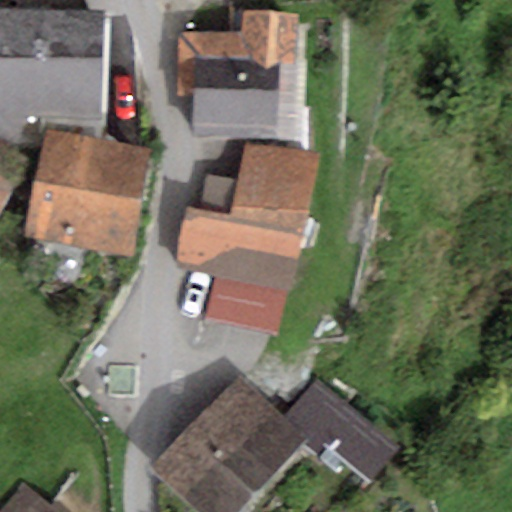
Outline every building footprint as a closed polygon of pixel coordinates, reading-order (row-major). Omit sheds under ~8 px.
[(104,10),(0,10),(0,137),(21,138),(23,120),(103,121),(104,10)] [(241,36),(179,34),(177,96),(194,96),(193,139),(295,142),(299,14),(242,12),(241,36)] [(155,156),(44,134),(23,242),(134,264),(155,156)] [(236,183),(205,176),(197,214),(185,211),(173,269),(213,278),(204,320),(281,336),(317,160),(244,145),(236,183)] [(0,211),(12,186),(0,180),(0,211)] [(239,377),(150,470),(194,511),(238,511),(301,446),(307,440),(281,418),(239,377)] [(400,451),(316,378),(281,418),(307,440),(301,446),(318,460),(326,450),(369,487),(400,451)] [(50,511),(19,485),(0,507),(0,511),(50,511)]
